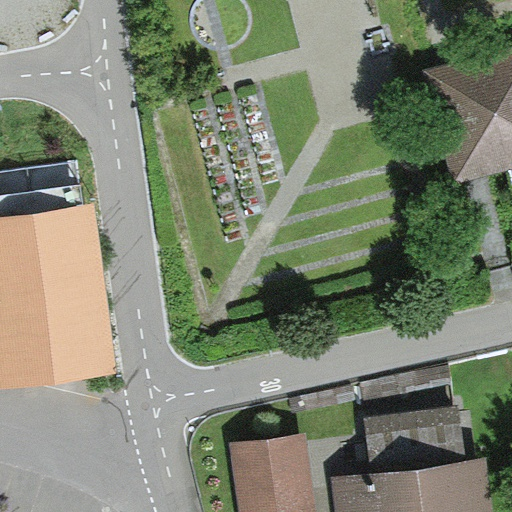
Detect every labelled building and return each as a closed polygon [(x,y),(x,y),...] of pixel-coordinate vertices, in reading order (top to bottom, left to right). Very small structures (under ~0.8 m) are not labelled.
[(511,46),(424,70),(453,182),(509,168),(511,179),(511,46)] [(0,390),(115,375),(96,247),(91,206),(82,207),(79,187),(0,198),(0,390)] [(359,385),(371,472),(466,459),(459,405),(454,406),(449,366),(359,385)] [(239,511),(313,511),(305,438),(232,447),(239,511)] [(496,511),(489,456),(466,459),(371,472),(332,477),(336,511),(496,511)]
